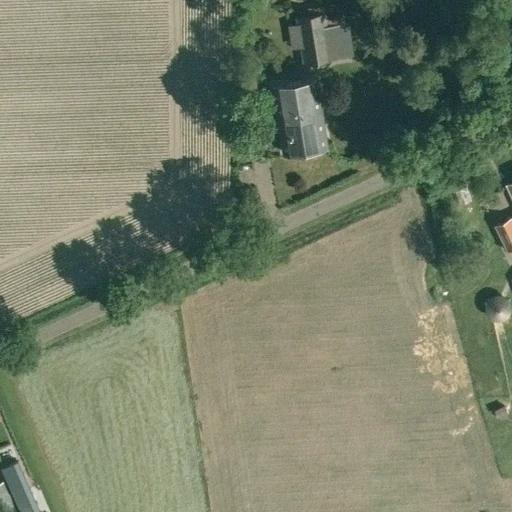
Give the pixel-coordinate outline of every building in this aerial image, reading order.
[(326,10),(296,14),(303,63),(333,58),(353,55),(348,20),(328,23),(326,10)] [(273,85),(283,152),(327,145),(316,78),(273,85)] [(511,181),(506,184),(511,196),(511,216),(496,224),(508,249),(511,246),(511,181)] [(496,319),(498,319),(500,319),(502,318),(503,317),(505,316),(506,315),(507,314),(509,311),(509,309),(509,307),(509,304),(508,302),(507,301),(505,298),(503,297),(502,296),(499,296),(496,296),(494,296),(492,297),(489,299),(488,301),(487,303),(486,305),(486,307),(486,309),(487,312),(489,315),(491,317),(494,318),(496,319)] [(35,487),(23,459),(6,466),(25,510),(40,503),(34,487),(35,487)] [(17,511),(4,481),(0,482),(0,511),(17,511)]
